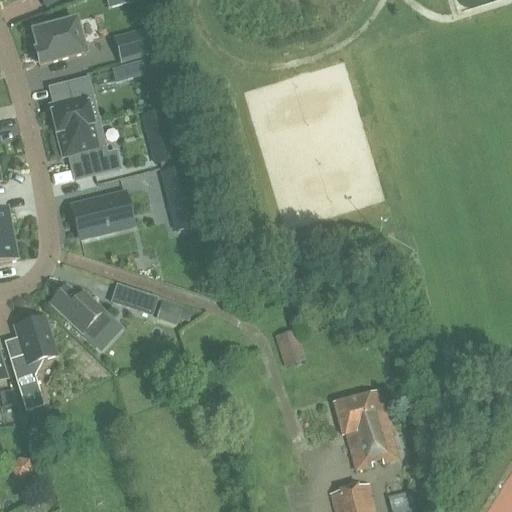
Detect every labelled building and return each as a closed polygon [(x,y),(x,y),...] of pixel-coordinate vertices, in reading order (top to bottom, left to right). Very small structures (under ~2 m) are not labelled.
[(137,0),(106,0),(110,10),(138,3),(137,0)] [(39,70),(85,57),(76,21),(49,28),(48,23),(30,28),(36,50),(34,51),(39,70)] [(146,32),(114,40),(121,65),(153,56),(146,32)] [(152,74),(148,60),(136,63),(139,77),(152,74)] [(55,136),(98,125),(85,81),(63,86),(68,104),(47,109),(55,136)] [(107,156),(98,125),(55,136),(62,160),(71,158),(74,169),(83,167),(86,177),(95,175),(96,177),(121,171),(116,153),(107,156)] [(171,133),(149,138),(156,165),(177,160),(171,133)] [(124,195),(72,208),(80,241),(116,232),(113,222),(130,218),(124,195)] [(188,198),(169,203),(176,232),(196,227),(188,198)] [(0,238),(10,237),(5,211),(0,212),(0,238)] [(10,237),(0,238),(0,265),(14,263),(10,237)] [(112,304),(151,317),(157,300),(117,287),(112,304)] [(50,305),(82,336),(103,314),(83,295),(78,299),(66,288),(50,305)] [(165,309),(160,325),(178,331),(183,315),(165,309)] [(44,320),(15,329),(24,357),(9,361),(26,414),(44,408),(35,378),(43,362),(56,358),(44,320)] [(286,368),(307,361),(296,330),(275,337),(286,368)] [(0,393),(0,395),(2,407),(15,404),(12,392),(0,393)] [(383,464),(396,461),(380,394),(335,404),(343,436),(347,435),(356,472),(372,468),(371,463),(382,461),(383,464)] [(33,463),(17,466),(20,478),(36,475),(33,463)] [(335,511),(374,511),(368,486),(331,495),(335,511)] [(416,511),(413,500),(390,506),(391,511),(416,511)]
